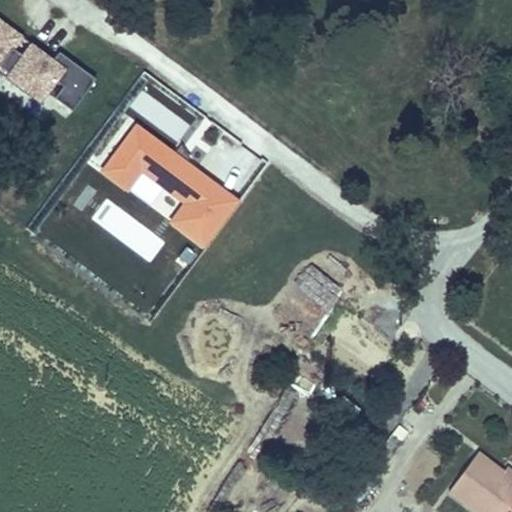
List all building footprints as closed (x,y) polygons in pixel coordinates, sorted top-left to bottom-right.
[(28,39),(0,18),(0,76),(1,77),(3,73),(39,100),(45,92),(68,109),(93,76),(56,49),(48,59),(26,42),(28,39)] [(202,247),(239,199),(134,120),(97,168),(124,189),(139,169),(181,201),(166,219),(202,247)] [(283,307),(275,322),(307,338),(315,323),(283,307)] [(511,511),(511,481),(499,472),(473,454),(446,494),(472,511),(511,511)] [(511,470),(504,465),(499,472),(511,481),(511,470)]
